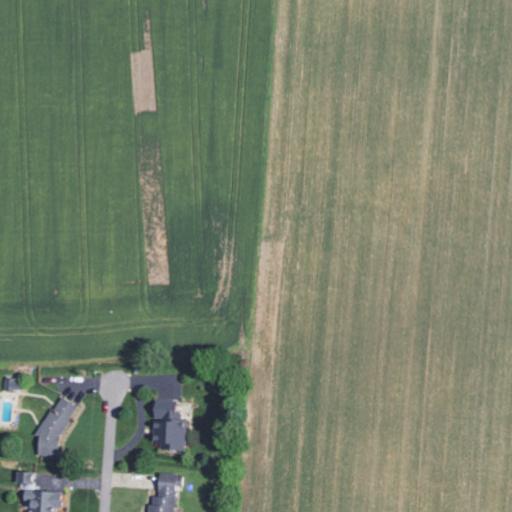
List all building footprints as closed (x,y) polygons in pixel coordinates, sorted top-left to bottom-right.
[(25,389),(25,376),(9,377),(9,389),(25,389)] [(39,434),(42,436),(41,454),(61,455),(62,439),(73,420),(73,417),(80,404),(62,394),(39,434)] [(188,448),(189,417),(182,417),(183,404),(158,403),(157,439),(163,439),(163,447),(188,448)] [(37,489),(38,470),(23,469),(22,507),(33,507),(32,511),(58,511),(58,507),(65,507),(65,489),(37,489)] [(176,511),(178,484),(186,485),(186,473),(163,472),(161,495),(153,495),(151,511),(176,511)]
